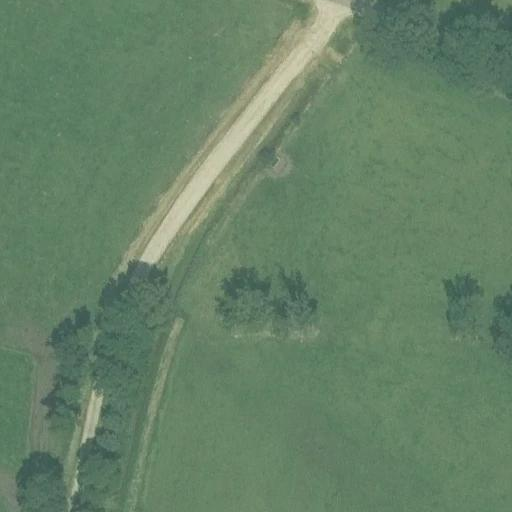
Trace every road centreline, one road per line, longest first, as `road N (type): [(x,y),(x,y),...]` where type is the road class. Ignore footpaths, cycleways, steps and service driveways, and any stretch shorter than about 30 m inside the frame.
road 1 (track): [(74,511),(104,357),(154,242),(344,0)]
road 2 (unclassified): [(511,63),(339,0)]
